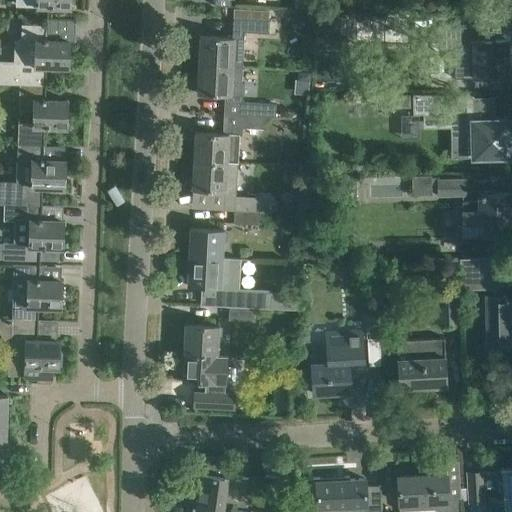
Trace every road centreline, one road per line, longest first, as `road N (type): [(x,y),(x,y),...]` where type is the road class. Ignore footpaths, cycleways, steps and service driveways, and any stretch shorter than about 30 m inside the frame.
road 1 (residential): [(132,446),(154,0)]
road 2 (residential): [(132,446),(511,425)]
